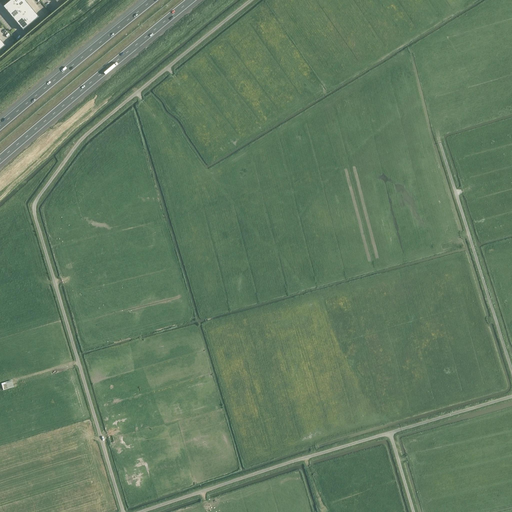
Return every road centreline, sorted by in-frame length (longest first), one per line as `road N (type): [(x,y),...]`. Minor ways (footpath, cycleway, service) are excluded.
road 1 (unclassified): [(121,511),(32,197),(79,140),(251,0)]
road 2 (unclassified): [(139,511),(388,434)]
road 3 (motorway): [(0,159),(191,0)]
road 4 (unclassified): [(511,371),(440,143)]
road 5 (motorway): [(150,0),(0,125)]
road 6 (unclassified): [(388,434),(511,396)]
